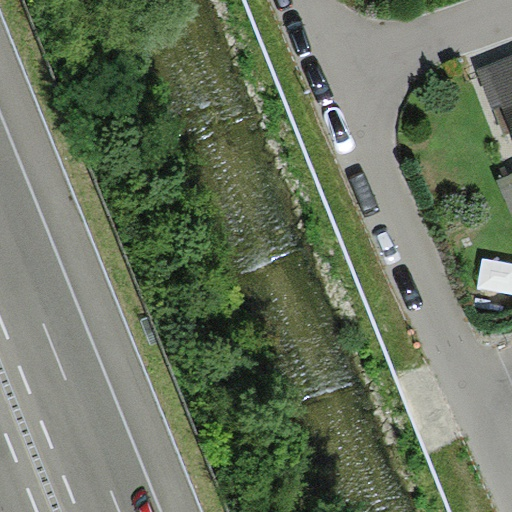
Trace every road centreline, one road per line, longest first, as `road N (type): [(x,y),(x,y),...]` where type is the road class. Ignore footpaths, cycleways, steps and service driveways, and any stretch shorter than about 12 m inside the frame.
road 1 (residential): [(457,377),(322,78)]
road 2 (motorway): [(119,511),(0,216)]
road 3 (residential): [(511,3),(322,78)]
road 4 (residential): [(457,377),(511,495)]
